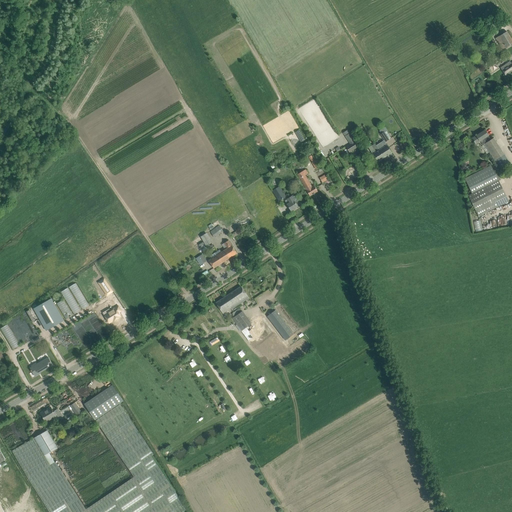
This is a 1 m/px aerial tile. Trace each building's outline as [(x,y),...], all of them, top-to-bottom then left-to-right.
[(511,46),(510,45),(511,43),(511,40),(507,32),(496,39),(503,50),(507,47),(507,48),(511,46)] [(509,62),(500,68),(505,75),(511,70),(511,61),(510,63),(509,62)] [(298,130),(295,132),(301,142),(305,140),(298,130)] [(495,161),(504,155),(493,138),(491,140),(488,135),(485,130),(472,139),(476,144),(480,141),(483,145),(484,144),(495,161)] [(389,139),(386,135),(387,134),(385,132),(384,131),(383,132),(382,131),(380,133),(381,134),(380,134),(385,142),(389,139)] [(349,134),(345,136),(350,144),(346,147),(350,152),(358,147),(349,134)] [(379,150),(375,143),(371,146),(376,152),(373,154),(370,156),(370,157),(370,158),(370,159),(370,160),(372,160),(373,160),(376,159),(378,162),(384,158),(379,150)] [(379,150),(384,158),(392,152),(387,145),(379,150)] [(491,168),(466,180),(473,194),(469,196),(479,215),(508,200),(491,168)] [(297,174),(307,192),(310,196),(318,191),(314,186),(312,187),(305,175),(308,174),(306,169),(297,174)] [(328,180),(325,175),(319,178),(322,183),(328,180)] [(272,191),(279,201),(286,197),(279,186),(272,191)] [(285,201),(291,210),(297,206),(295,203),(298,201),(294,195),(288,198),(288,199),(285,201)] [(473,222),(475,231),(483,230),(481,220),(473,222)] [(219,225),(210,231),(214,238),(223,231),(219,225)] [(200,237),(206,245),(212,242),(207,233),(200,237)] [(227,248),(209,260),(214,268),(237,253),(229,240),(224,243),(227,247),(227,248)] [(199,265),(206,261),(202,254),(195,258),(199,265)] [(69,286),(82,309),(89,305),(76,282),(69,286)] [(241,286),(216,303),(219,307),(222,312),(222,313),(230,308),(231,307),(239,302),(238,301),(241,299),(242,300),(243,300),(248,296),(244,291),(241,286)] [(61,290),(73,314),(80,310),(68,287),(61,290)] [(51,298),(34,308),(46,330),(64,320),(51,298)] [(56,302),(65,319),(72,315),(63,299),(56,302)] [(105,315),(107,318),(109,322),(113,320),(113,319),(115,318),(115,319),(120,316),(115,308),(105,315)] [(237,310),(232,314),(234,317),(232,318),(237,324),(239,327),(238,327),(241,331),(251,323),(242,311),(239,313),(237,310)] [(267,316),(285,340),(294,334),(275,310),(267,316)] [(19,345),(9,323),(2,327),(11,348),(19,345)] [(30,368),(34,376),(53,365),(48,357),(30,368)] [(112,385),(85,404),(96,420),(123,402),(124,401),(114,388),(112,385)] [(70,405),(77,416),(82,413),(75,402),(70,405)] [(34,438),(12,451),(24,471),(49,511),(182,511),(187,509),(151,456),(154,454),(119,404),(96,420),(134,476),(86,509),(56,462),(50,465),(44,455),(34,438)] [(59,419),(63,416),(61,412),(60,412),(58,409),(53,412),(51,408),(45,411),(41,413),(42,414),(41,415),(40,416),(40,417),(40,418),(41,418),(42,419),(43,419),(44,419),(46,422),(56,416),(57,415),(59,419)] [(47,430),(34,437),(34,438),(44,455),(57,447),(47,430)]
